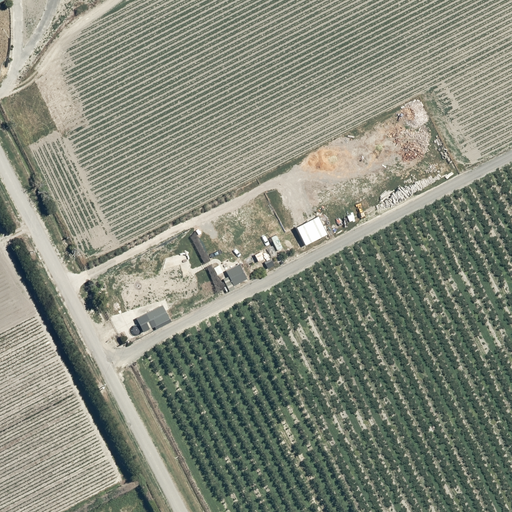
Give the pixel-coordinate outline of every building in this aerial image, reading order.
[(327,232),(318,214),(294,226),(303,244),(327,232)] [(271,229),(265,233),(270,240),(276,236),(271,229)] [(272,244),(265,248),(271,259),(279,255),(272,244)] [(224,268),(233,285),(246,279),(237,262),(224,268)] [(181,263),(174,265),(175,266),(160,271),(162,277),(121,290),(125,302),(123,303),(126,311),(185,292),(181,280),(186,279),(181,263)] [(163,304),(137,318),(144,331),(170,317),(163,304)]
